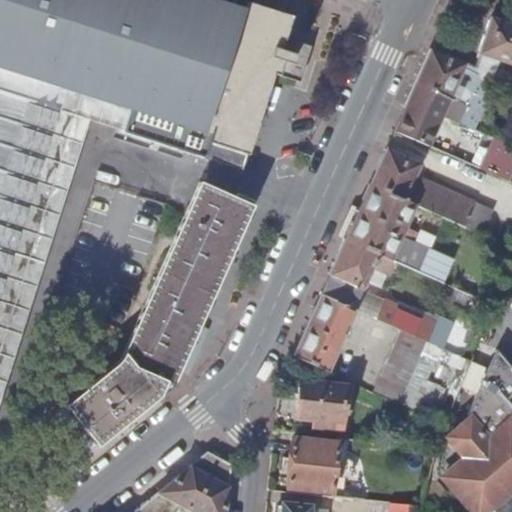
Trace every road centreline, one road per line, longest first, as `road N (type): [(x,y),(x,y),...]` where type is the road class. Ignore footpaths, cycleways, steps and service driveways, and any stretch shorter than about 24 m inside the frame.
road 1 (residential): [(211,399),(242,371),(263,330),(413,0)]
road 2 (residential): [(74,511),(211,399)]
road 3 (tertiary): [(249,511),(255,450),(211,399)]
